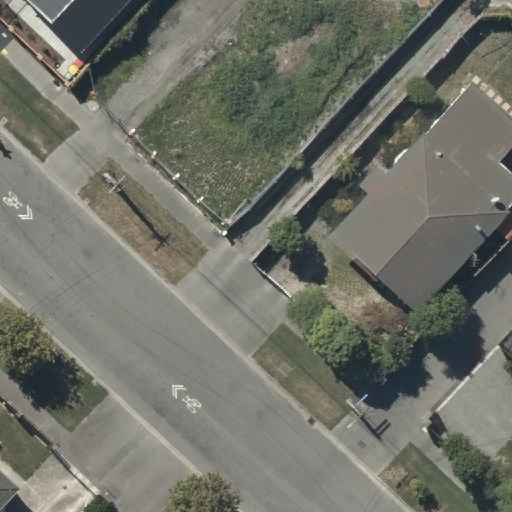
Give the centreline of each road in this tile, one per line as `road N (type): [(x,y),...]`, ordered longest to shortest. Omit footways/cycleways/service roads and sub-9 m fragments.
road 1 (residential): [(0,202),(313,501)]
road 2 (residential): [(511,292),(313,501)]
